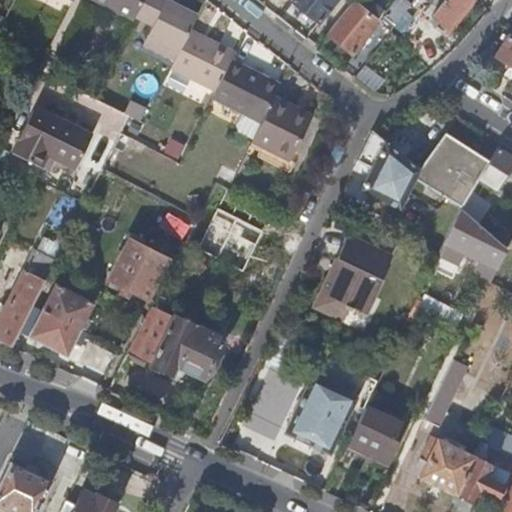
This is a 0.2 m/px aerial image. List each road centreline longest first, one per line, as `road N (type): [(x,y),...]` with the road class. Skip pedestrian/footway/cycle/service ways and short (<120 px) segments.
road 1 (residential): [(372,114),(198,463)]
road 2 (tertiary): [(198,463),(0,372)]
road 3 (residential): [(372,114),(229,0)]
